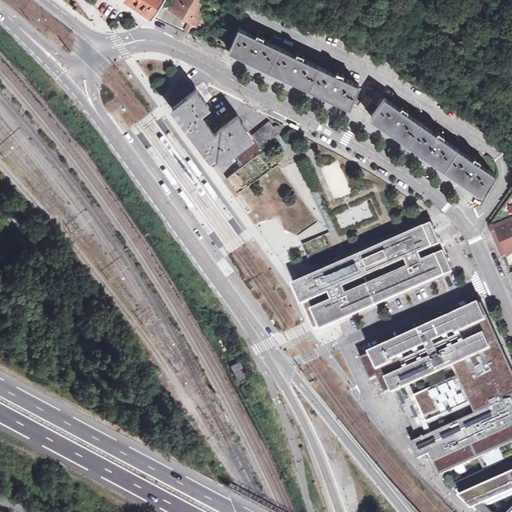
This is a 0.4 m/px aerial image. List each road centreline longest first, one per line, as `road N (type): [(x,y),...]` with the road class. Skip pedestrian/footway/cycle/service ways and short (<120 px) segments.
road 1 (tertiary): [(89,53),(150,40),(377,155),(466,223),(495,283)]
road 2 (secondary): [(93,109),(278,369)]
road 3 (trunk): [(233,511),(0,381)]
road 4 (residential): [(495,283),(278,369)]
road 5 (trunk): [(0,415),(182,511)]
road 6 (trunk): [(404,511),(278,369)]
road 7 (trunk): [(278,369),(340,511)]
